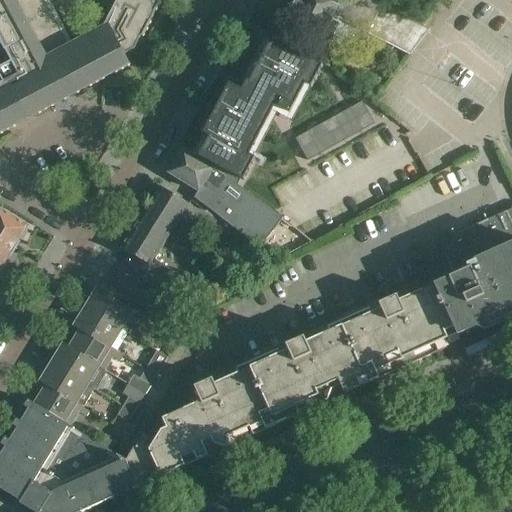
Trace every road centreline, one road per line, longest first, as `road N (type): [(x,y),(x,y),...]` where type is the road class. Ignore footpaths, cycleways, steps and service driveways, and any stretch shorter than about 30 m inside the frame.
road 1 (unclassified): [(87,230),(221,0)]
road 2 (tertiary): [(374,440),(213,511)]
road 3 (unclassified): [(0,376),(87,230)]
road 4 (tertiary): [(511,379),(374,440)]
road 5 (tertiary): [(384,466),(511,408)]
road 6 (residential): [(397,493),(511,442)]
